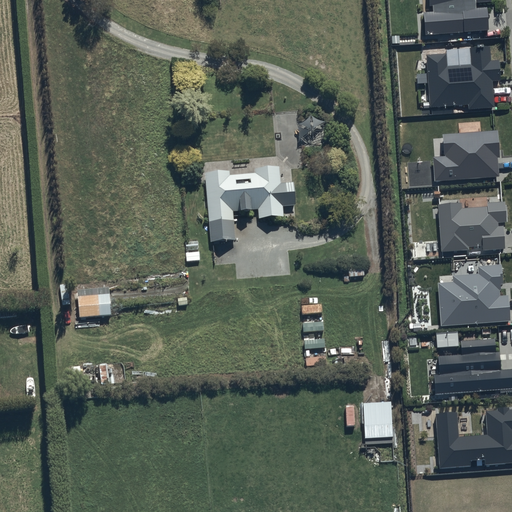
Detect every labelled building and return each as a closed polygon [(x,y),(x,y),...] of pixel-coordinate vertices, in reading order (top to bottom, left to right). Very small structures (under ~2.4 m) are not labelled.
[(427,0),(428,8),(432,7),(433,13),(423,14),(425,36),(488,31),(487,9),(476,10),(476,3),(490,2),(490,0),(427,0)] [(490,48),(446,51),(446,54),(426,55),(427,74),(417,75),(418,85),(428,84),(430,108),(468,106),(469,110),(494,109),(493,83),(500,82),(499,62),(491,62),(490,48)] [(498,131),(442,135),(444,157),(432,158),(434,183),(499,178),(498,159),(500,159),(498,131)] [(229,173),(206,174),(210,242),(235,241),(233,212),(240,212),(240,213),(251,213),(251,211),(258,211),(258,220),(284,218),(283,207),(296,206),(294,183),(281,184),(279,168),(255,170),(256,175),(229,177),(229,173)] [(461,204),(438,206),(441,254),(469,252),(469,249),(482,248),(482,253),(505,251),(503,227),(499,227),(499,224),(506,224),(504,203),(487,205),(487,209),(461,211),(461,204)] [(198,242),(185,242),(185,251),(198,251),(198,242)] [(502,266),(477,267),(478,275),(452,277),(452,283),(438,284),(441,328),(510,323),(508,296),(500,297),(499,292),(501,292),(500,286),(503,286),(502,266)] [(70,305),(67,285),(60,286),(63,306),(70,305)] [(111,316),(109,289),(78,291),(79,318),(111,316)] [(324,341),(304,341),(304,349),(324,349),(324,341)] [(494,341),(461,343),(462,356),(438,358),(439,376),(434,376),(435,396),(511,391),(511,370),(501,372),(500,353),(495,353),(494,341)] [(393,444),(391,404),(363,405),(365,445),(393,444)] [(456,414),(436,415),(439,470),(471,468),(471,463),(485,462),(486,467),(511,464),(511,410),(508,411),(508,409),(497,410),(497,413),(487,414),(488,437),(458,439),(456,414)]
